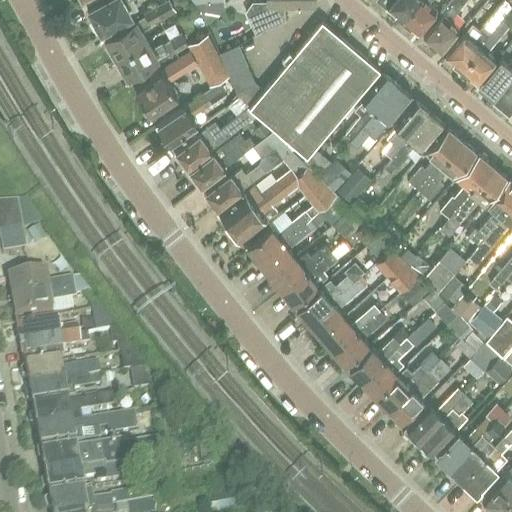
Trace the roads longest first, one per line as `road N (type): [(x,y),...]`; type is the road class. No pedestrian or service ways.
road 1 (residential): [(414,511),(297,392),(203,279),(119,165),(22,0)]
road 2 (residential): [(511,142),(345,0)]
